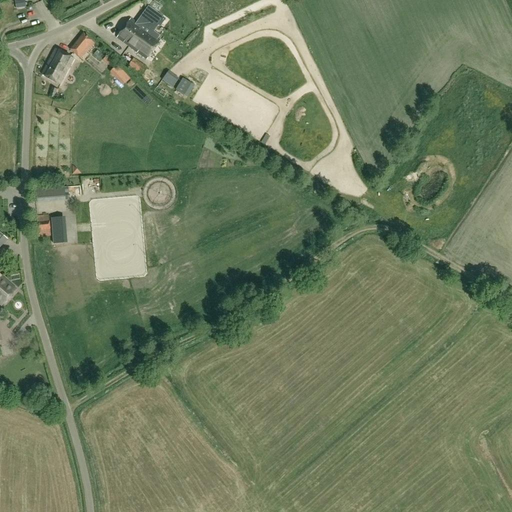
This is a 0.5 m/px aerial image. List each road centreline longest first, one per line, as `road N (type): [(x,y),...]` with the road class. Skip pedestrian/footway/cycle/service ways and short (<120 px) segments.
road 1 (track): [(67,409),(227,320),(366,228),(394,231),(511,300)]
road 2 (unclassified): [(90,511),(28,280),(28,74)]
road 3 (unknown): [(226,48),(264,33),(292,48),(335,133),(313,162),(300,164),(277,149),(284,105),(225,72),(222,51)]
road 4 (unknown): [(209,46),(211,26),(280,3),(340,122),(343,179),(363,195)]
road 5 (unknown): [(176,72),(209,46),(283,15)]
